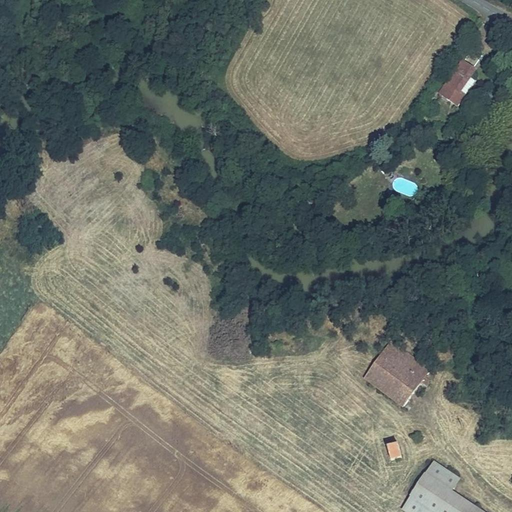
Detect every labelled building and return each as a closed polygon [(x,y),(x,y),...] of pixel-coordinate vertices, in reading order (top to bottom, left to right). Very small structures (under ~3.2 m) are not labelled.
[(511,37),(502,31),(497,39),(510,48),(511,45),(511,37)] [(464,59),(440,92),(455,104),(464,91),(458,86),(473,65),(464,59)] [(391,353),(366,390),(405,416),(430,380),(391,353)] [(461,360),(434,365),(436,377),(463,372),(461,360)] [(400,446),(388,448),(391,460),(403,458),(400,446)] [(430,471),(407,509),(412,511),(471,511),(452,500),(459,489),(430,471)]
